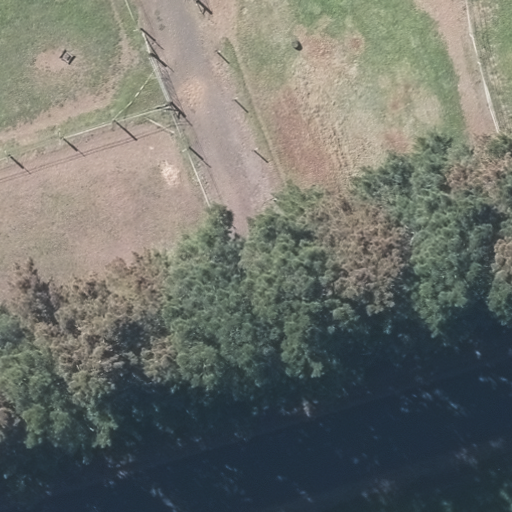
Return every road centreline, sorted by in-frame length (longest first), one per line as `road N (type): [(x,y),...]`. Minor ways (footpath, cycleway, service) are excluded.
road 1 (track): [(170,0),(371,451)]
road 2 (unclassified): [(171,511),(511,408)]
